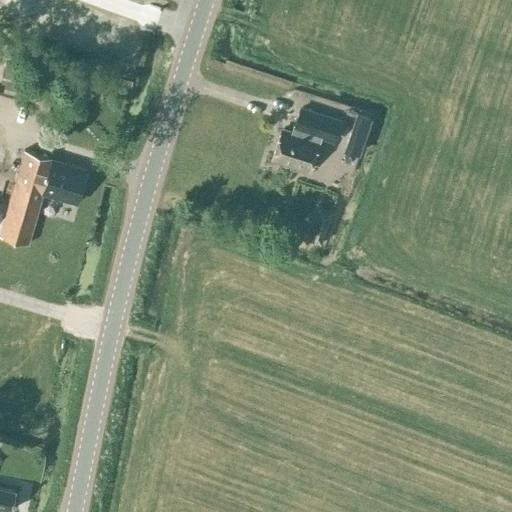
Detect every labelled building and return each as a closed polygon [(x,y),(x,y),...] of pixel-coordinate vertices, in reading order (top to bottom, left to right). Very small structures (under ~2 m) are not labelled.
[(64,64),(40,57),(34,80),(58,86),(64,64)] [(332,140),(337,124),(311,116),(305,132),(307,132),(306,137),(280,129),(271,157),(308,169),(317,141),(316,140),(318,136),(332,140)] [(350,131),(344,150),(355,154),(361,135),(350,131)] [(0,168),(0,234),(27,243),(42,191),(54,194),(76,201),(85,168),(63,162),(63,164),(51,160),(52,157),(24,148),(16,173),(0,168)] [(333,212),(321,208),(311,239),(322,243),(333,212)] [(0,505),(12,509),(16,490),(0,486),(0,505)]
